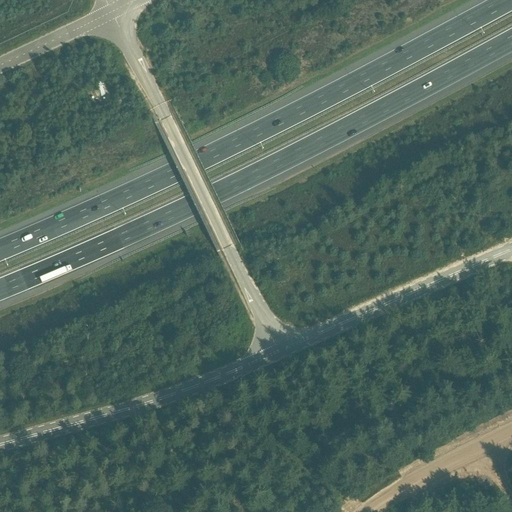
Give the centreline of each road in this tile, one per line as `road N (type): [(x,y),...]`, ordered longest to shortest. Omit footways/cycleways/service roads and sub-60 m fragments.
road 1 (motorway): [(0,289),(173,215),(511,40)]
road 2 (motorway): [(509,0),(285,118),(0,250)]
road 3 (track): [(375,511),(511,434)]
